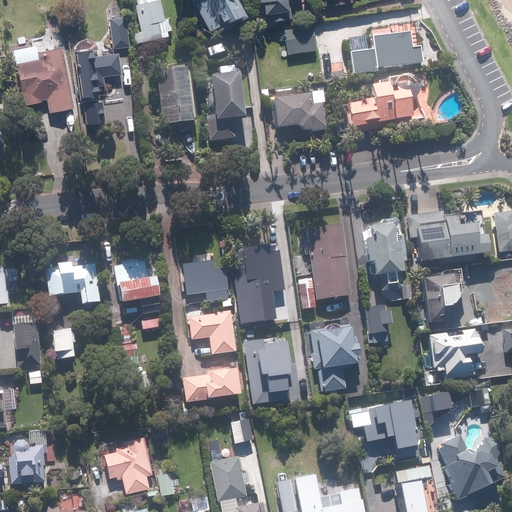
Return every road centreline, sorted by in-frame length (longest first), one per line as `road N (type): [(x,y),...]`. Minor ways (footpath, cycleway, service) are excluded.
road 1 (residential): [(484,150),(458,163),(370,176),(0,213)]
road 2 (residential): [(438,0),(486,94),(492,118),(484,150)]
